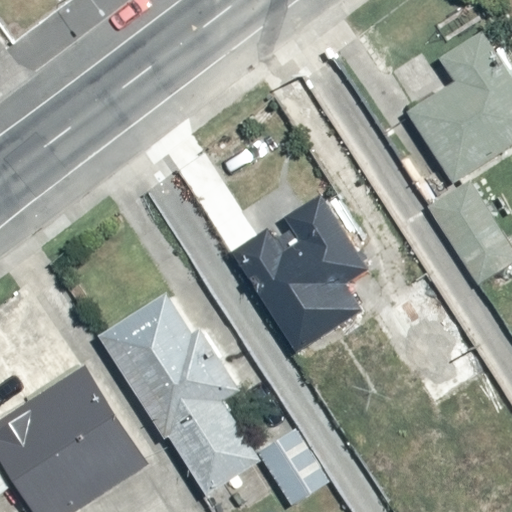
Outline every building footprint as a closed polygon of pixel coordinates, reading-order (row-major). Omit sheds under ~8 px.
[(511,146),(511,72),(486,33),(448,58),(461,79),(411,111),(457,182),(511,146)] [(511,262),(511,240),(472,180),(432,207),(481,283),(511,262)] [(370,261),(323,191),(290,213),(304,234),(291,242),(278,222),(237,249),(303,349),(367,306),(347,277),(370,261)] [(484,371),(431,281),(386,308),(428,378),(421,382),(433,402),(484,371)] [(104,335),(211,493),(227,482),(245,507),(281,482),(296,504),(339,475),(303,424),(279,440),(174,287),(104,335)] [(79,511),(155,462),(87,359),(0,416),(0,452),(39,511),(79,511)]
